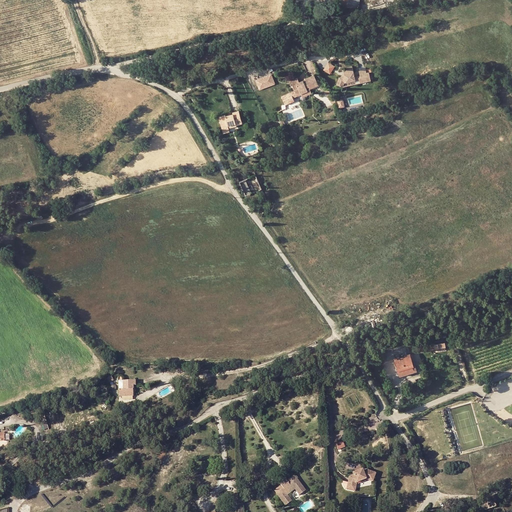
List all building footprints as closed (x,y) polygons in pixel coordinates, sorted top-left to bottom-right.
[(359,0),(341,0),(341,8),(347,8),(347,7),(347,5),(357,5),(359,5),(359,0)] [(329,62),(324,70),(331,74),(336,66),(329,62)] [(342,77),(340,77),(337,85),(343,86),(344,83),(352,82),(352,83),(357,82),(355,77),(353,66),(347,68),(347,70),(344,70),(344,74),(342,77)] [(360,78),(361,83),(372,80),(370,72),(367,72),(366,69),(360,70),(361,76),(362,77),(360,78)] [(255,80),(259,90),(276,84),(272,73),(255,80)] [(305,79),(305,80),(306,81),(303,82),(303,81),(298,83),(297,78),(289,81),(291,86),(292,86),(296,95),(300,93),(307,90),(305,87),(308,86),(309,88),(318,85),(313,75),(305,79)] [(302,97),(311,94),(309,88),(308,86),(305,87),(307,90),(300,93),(302,97)] [(331,103),(335,102),(328,89),(324,91),(331,103)] [(337,101),(339,107),(345,105),(343,99),(337,101)] [(233,115),(225,116),(224,115),(219,116),(222,130),(228,128),(227,125),(235,123),(236,124),(241,123),(238,111),(232,113),(233,115)] [(247,179),(251,192),(261,189),(257,176),(247,179)] [(246,180),(240,182),(246,194),(251,192),(246,180)] [(433,344),(418,345),(418,342),(380,353),(383,363),(394,360),(393,358),(399,356),(400,357),(404,356),(404,355),(410,353),(440,351),(440,347),(433,348),(433,344)] [(403,369),(404,374),(417,370),(416,366),(414,366),(410,353),(404,355),(404,356),(400,357),(399,356),(393,358),(394,360),(397,371),(403,369)] [(119,390),(118,390),(118,396),(132,396),(132,386),(134,386),(134,381),(123,381),(123,382),(123,390),(119,390)] [(343,441),(336,444),(338,450),(345,447),(343,441)] [(348,489),(356,489),(356,486),(366,482),(371,484),(374,476),(366,472),(362,474),(361,472),(357,474),(358,475),(356,476),(355,474),(351,476),(352,479),(348,480),(348,489)] [(285,505),(289,502),(284,495),(287,493),(286,492),(291,489),(292,489),(295,487),(300,494),(305,491),(292,475),(279,484),(280,486),(274,491),(285,505)]
